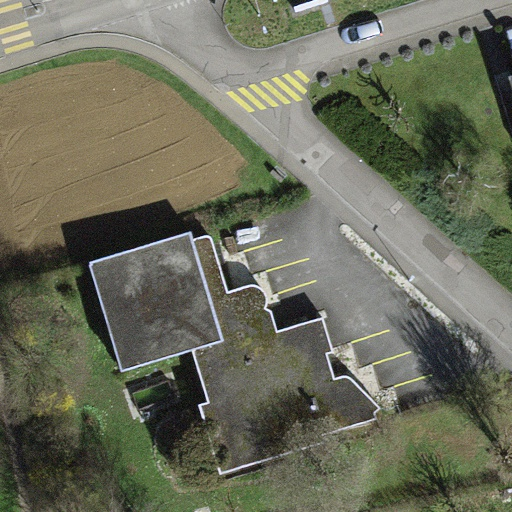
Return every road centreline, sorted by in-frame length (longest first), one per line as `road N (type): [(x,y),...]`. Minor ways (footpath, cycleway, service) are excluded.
road 1 (residential): [(511,324),(235,72)]
road 2 (residential): [(235,72),(485,0)]
